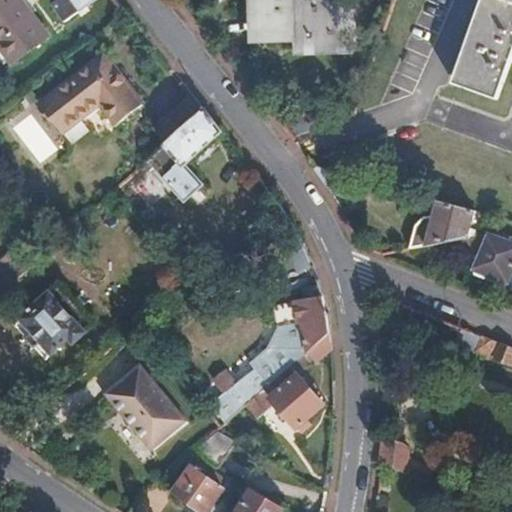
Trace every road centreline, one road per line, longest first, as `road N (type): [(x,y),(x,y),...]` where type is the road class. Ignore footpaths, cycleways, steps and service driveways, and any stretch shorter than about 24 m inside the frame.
road 1 (residential): [(352,272),(319,208),(146,0)]
road 2 (residential): [(352,511),(364,421),(352,272)]
road 3 (residential): [(352,272),(378,272),(511,325)]
